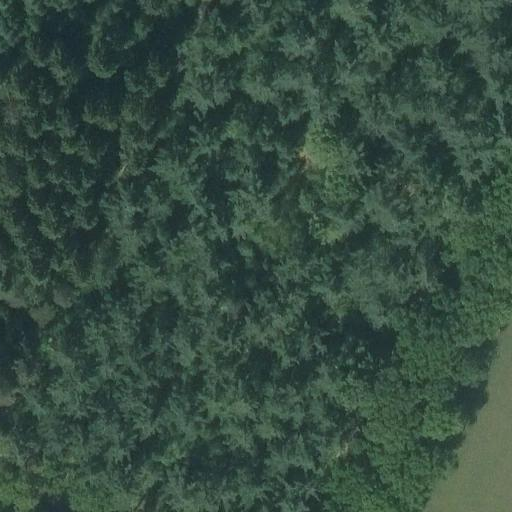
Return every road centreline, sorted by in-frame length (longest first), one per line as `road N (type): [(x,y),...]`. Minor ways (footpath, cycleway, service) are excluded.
road 1 (track): [(207,0),(0,408)]
road 2 (track): [(511,103),(315,511)]
